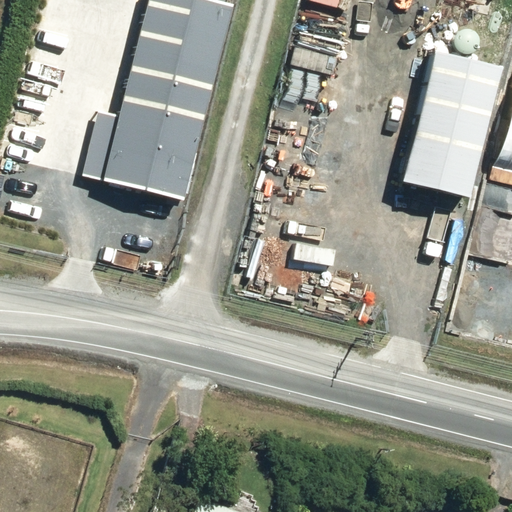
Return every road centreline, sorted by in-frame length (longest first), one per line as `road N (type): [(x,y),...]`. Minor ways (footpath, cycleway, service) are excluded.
road 1 (unclassified): [(511,425),(181,340),(0,311)]
road 2 (unknown): [(181,340),(254,0)]
